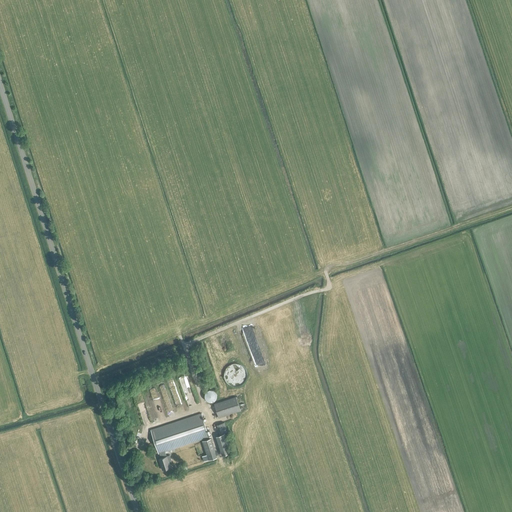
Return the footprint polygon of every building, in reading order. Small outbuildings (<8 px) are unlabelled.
[(279,345),(268,317),(264,319),(274,346),(279,345)] [(260,354),(266,353),(257,324),(251,326),(260,354)] [(289,349),(295,347),(291,336),(285,339),(289,349)] [(236,373),(234,370),(228,373),(231,383),(246,377),(245,373),(248,372),(247,369),(236,373)] [(192,405),(198,403),(188,376),(182,378),(192,405)] [(170,379),(177,401),(182,399),(175,378),(170,379)] [(163,409),(156,386),(152,387),(161,417),(165,416),(164,409),(163,409)] [(210,389),(208,390),(207,391),(205,392),(204,394),(204,396),(205,398),(206,400),(207,401),(209,402),(211,402),(213,401),(215,400),(216,398),(216,396),(216,394),(215,392),(214,391),(212,390),(210,389)] [(142,410),(148,408),(143,390),(138,392),(142,410)] [(218,418),(225,415),(240,410),(236,397),(214,404),(218,418)] [(178,411),(186,409),(184,400),(177,401),(178,411)] [(165,451),(209,437),(201,413),(151,430),(158,453),(159,453),(161,458),(159,459),(162,470),(170,467),(167,456),(166,456),(165,451)] [(216,425),(219,434),(227,431),(224,422),(216,425)] [(210,438),(202,441),(208,460),(217,457),(210,438)]
